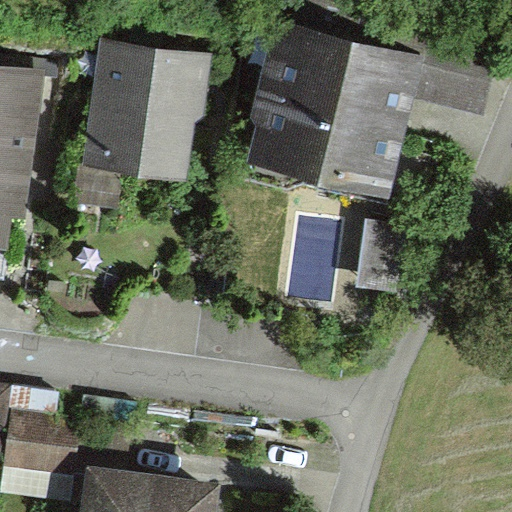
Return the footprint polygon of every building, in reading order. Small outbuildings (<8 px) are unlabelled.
[(405,50),(285,29),(261,168),(381,189),(405,50)] [(190,55),(107,46),(95,164),(177,173),(190,55)] [(30,78),(0,75),(0,217),(16,219),(30,78)] [(0,471),(0,472),(11,385),(0,383),(0,471)] [(120,405),(87,403),(84,465),(117,466),(120,405)] [(14,411),(7,466),(73,474),(80,419),(14,411)] [(89,468),(83,511),(213,511),(217,482),(89,468)]
